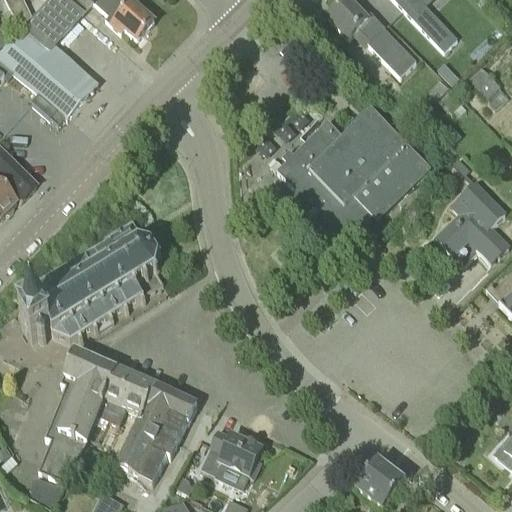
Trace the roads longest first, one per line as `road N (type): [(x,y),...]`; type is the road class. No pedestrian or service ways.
road 1 (residential): [(366,433),(278,358),(247,313),(225,266),(201,152),(158,95)]
road 2 (tertiary): [(0,263),(158,95)]
road 3 (residential): [(469,511),(366,433)]
